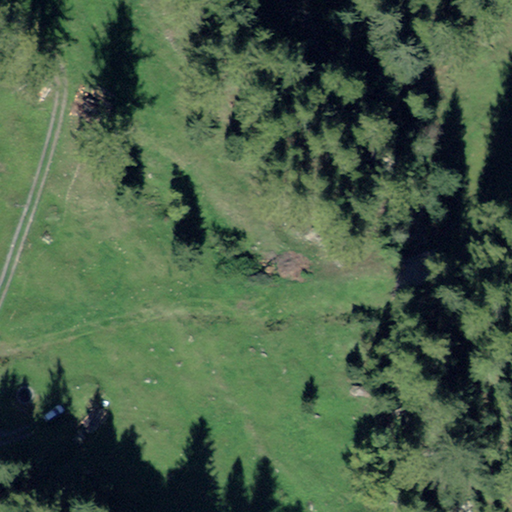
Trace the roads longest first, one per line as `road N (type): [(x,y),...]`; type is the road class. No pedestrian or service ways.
road 1 (track): [(0,350),(105,315),(376,281),(470,244)]
road 2 (track): [(0,11),(53,54),(66,92),(0,291)]
